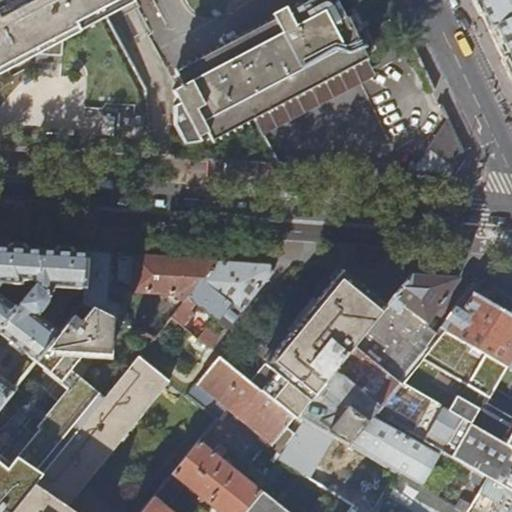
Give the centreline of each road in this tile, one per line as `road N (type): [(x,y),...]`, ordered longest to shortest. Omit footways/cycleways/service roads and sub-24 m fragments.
road 1 (primary): [(511,227),(0,187)]
road 2 (residential): [(433,0),(511,163)]
